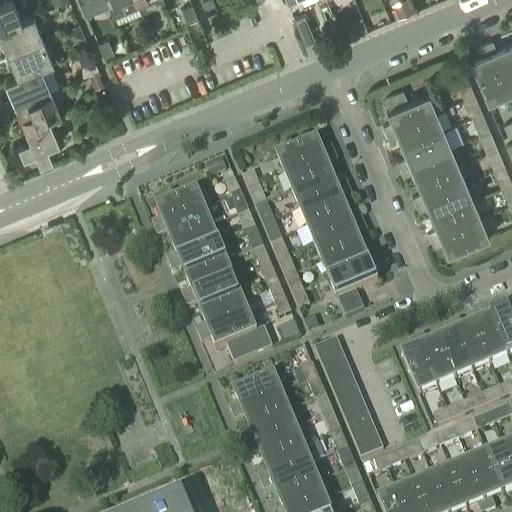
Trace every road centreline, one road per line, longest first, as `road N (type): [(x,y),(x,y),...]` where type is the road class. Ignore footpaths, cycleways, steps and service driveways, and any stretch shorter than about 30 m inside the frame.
road 1 (residential): [(511,270),(437,302),(423,298),(326,72)]
road 2 (residential): [(14,206),(326,72)]
road 3 (residential): [(326,72),(497,0)]
